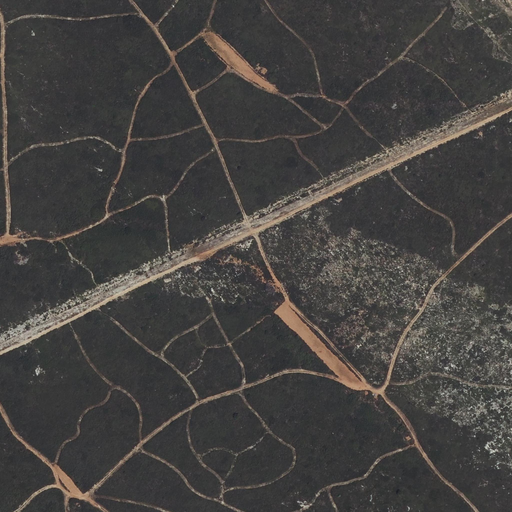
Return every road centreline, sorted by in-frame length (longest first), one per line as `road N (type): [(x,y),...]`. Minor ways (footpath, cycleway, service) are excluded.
road 1 (track): [(0,356),(511,103)]
road 2 (track): [(372,387),(304,371),(204,401),(149,434),(85,497)]
road 3 (track): [(131,0),(173,57),(253,231)]
road 4 (track): [(8,238),(73,232),(153,195),(168,219),(168,241),(194,260)]
road 5 (track): [(511,214),(432,287),(379,394)]
road 6 (track): [(3,53),(8,238),(0,242)]
road 7 (track): [(0,406),(63,488),(107,511)]
